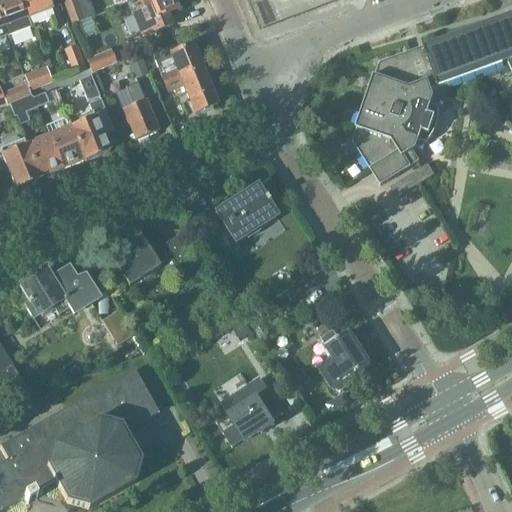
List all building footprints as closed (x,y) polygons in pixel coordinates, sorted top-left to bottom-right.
[(20,0),(0,0),(0,15),(5,28),(8,36),(31,28),(30,26),(28,19),(20,0)] [(47,0),(20,0),(28,19),(30,26),(54,17),(52,10),(47,0)] [(76,0),(71,0),(64,3),(72,26),(77,24),(84,21),(76,0)] [(138,0),(129,4),(142,35),(169,24),(165,17),(179,11),(174,0),(143,0),(139,2),(138,0)] [(511,17),(424,49),(426,55),(437,85),(439,90),(508,64),(511,72),(511,17)] [(218,106),(194,46),(172,55),(171,51),(155,58),(169,93),(185,86),(196,114),(202,112),(203,114),(213,110),(212,108),(218,106)] [(76,47),(65,51),(74,76),(85,71),(76,47)] [(111,52),(87,62),(92,74),(116,64),(111,52)] [(437,85),(426,55),(412,55),(412,54),(380,65),(376,78),(375,78),(357,131),(358,131),(354,144),(381,187),(420,163),(413,152),(416,150),(419,142),(427,145),(430,141),(433,137),(434,134),(435,133),(436,131),(437,128),(438,125),(438,123),(439,120),(439,118),(440,115),(440,112),(439,108),(432,105),(434,98),(430,87),(437,85)] [(141,55),(129,60),(137,80),(149,75),(141,55)] [(33,74),(24,78),(30,92),(39,89),(33,74)] [(93,77),(79,83),(87,103),(101,97),(93,77)] [(139,84),(117,93),(137,142),(159,133),(139,84)] [(26,86),(3,95),(7,106),(8,108),(10,107),(31,98),(26,86)] [(45,96),(34,100),(37,110),(48,105),(45,96)] [(31,98),(10,107),(15,119),(16,119),(26,115),(37,110),(34,100),(31,98)] [(111,153),(104,137),(114,133),(100,100),(88,105),(94,119),(72,128),(85,162),(86,162),(86,163),(111,153)] [(72,128),(49,137),(63,171),(85,162),(72,128)] [(25,147),(39,181),(42,180),(63,171),(49,137),(25,147)] [(3,148),(1,149),(18,191),(42,181),(42,180),(39,181),(25,147),(22,140),(20,141),(16,138),(4,143),(3,148)] [(428,166),(391,189),(397,199),(435,176),(428,166)] [(257,187),(227,207),(216,214),(221,222),(208,230),(226,258),(239,250),(233,241),(256,226),(261,234),(279,221),(268,205),(270,203),(266,198),(265,199),(257,187)] [(152,255),(139,235),(108,255),(111,260),(110,261),(113,266),(115,265),(129,288),(160,268),(159,266),(171,259),(182,277),(195,269),(176,238),(163,246),(163,247),(152,255)] [(58,317),(69,311),(73,318),(99,301),(85,279),(77,282),(69,271),(52,282),(46,272),(20,287),(30,303),(24,306),(33,321),(53,309),(58,317)] [(259,294),(246,302),(254,315),(267,306),(259,294)] [(282,314),(277,305),(275,302),(267,306),(254,315),(247,319),(255,331),(282,314)] [(237,311),(209,328),(216,340),(233,329),(240,341),(252,334),(237,311)] [(120,312),(102,323),(118,348),(135,337),(120,312)] [(335,331),(325,337),(322,339),(334,359),(322,366),(337,392),(361,377),(360,374),(371,368),(351,333),(340,339),(335,331)] [(0,409),(28,392),(11,365),(10,365),(0,349),(0,409)] [(135,372),(83,401),(0,447),(7,462),(0,465),(0,511),(54,483),(67,505),(88,510),(135,484),(141,462),(122,427),(155,408),(135,372)] [(264,384),(251,392),(249,387),(221,405),(228,416),(235,427),(223,434),(232,450),(260,432),(261,434),(274,426),(272,422),(283,415),(274,401),(264,384)] [(339,399),(339,404),(342,409),(350,404),(345,396),(339,399)] [(275,437),(243,457),(250,470),(282,450),(275,437)]
